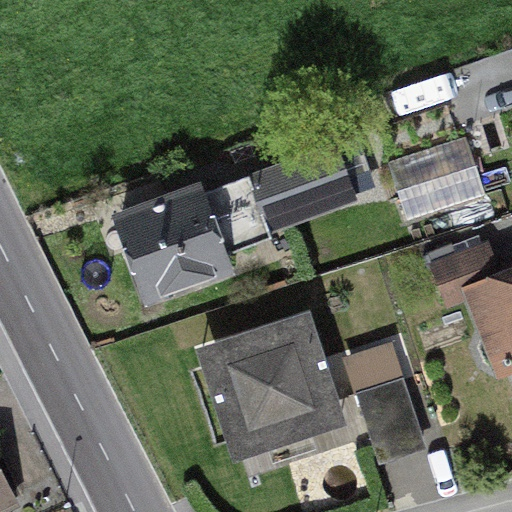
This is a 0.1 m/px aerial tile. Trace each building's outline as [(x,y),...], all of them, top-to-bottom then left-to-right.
[(463,140),(386,165),(404,222),(482,197),(463,140)] [(145,212),(117,222),(144,299),(223,270),(195,194),(166,205),(163,195),(142,203),(145,212)] [(501,370),(511,366),(511,277),(471,294),(501,370)] [(323,422),(327,413),(302,334),(292,330),(214,355),(209,365),(235,443),(244,448),(323,422)] [(384,353),(343,367),(374,462),(416,449),(384,353)] [(0,508),(9,504),(0,486),(0,508)]
